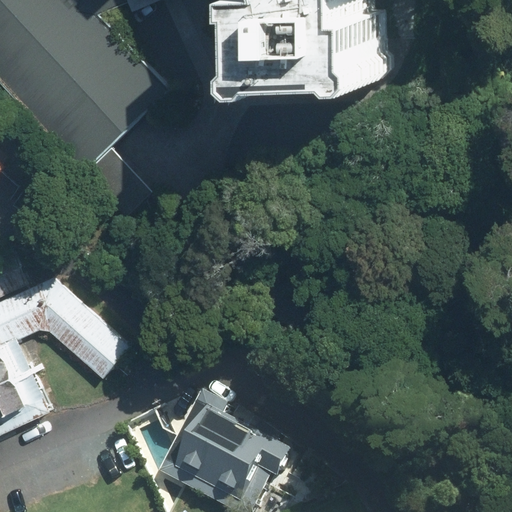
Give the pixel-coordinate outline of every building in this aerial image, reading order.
[(176,88),(91,0),(0,0),(0,68),(91,170),(176,88)] [(263,0),(263,3),(269,3),(271,55),(265,61),(265,74),(274,82),(286,82),(291,75),(367,73),(372,78),(384,79),(392,70),(391,58),(385,52),(385,10),(373,10),(372,0),(263,0)] [(12,252),(0,257),(0,300),(28,288),(12,252)] [(55,333),(108,380),(136,349),(57,279),(0,305),(0,439),(57,413),(24,342),(45,332),(55,333)] [(232,511),(261,511),(273,489),(278,480),(287,486),(298,458),(228,419),(234,407),(208,394),(203,407),(200,405),(164,475),(232,511)]
